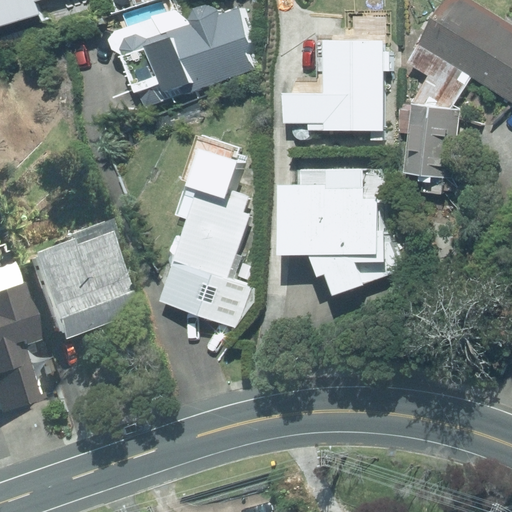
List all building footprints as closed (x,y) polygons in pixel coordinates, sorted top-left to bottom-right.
[(0,0),(0,29),(56,11),(52,0),(0,0)] [(511,19),(483,0),(458,0),(417,63),(439,78),(432,88),(461,107),(483,74),(511,93),(511,19)] [(134,49),(128,51),(141,88),(150,84),(157,105),(263,67),(258,54),(263,44),(250,8),(232,15),(230,9),(219,3),(208,8),(203,19),(205,24),(164,39),(154,34),(139,40),(134,49)] [(338,122),(337,129),(396,130),(397,70),(402,70),(402,50),(395,50),(395,38),(339,37),(338,91),(299,91),(299,123),(338,122)] [(421,105),(414,172),(461,176),(468,109),(421,105)] [(229,147),(175,300),(250,326),(264,286),(239,278),(261,215),(256,213),(262,196),(250,192),(262,158),(229,147)] [(401,172),(311,169),(310,186),(300,186),(298,256),(327,257),(336,279),(345,276),(353,297),(413,274),(398,236),(401,172)] [(69,240),(36,252),(65,337),(111,320),(113,326),(138,317),(108,230),(102,232),(98,223),(67,234),(69,240)] [(20,283),(0,289),(0,401),(3,409),(39,398),(23,345),(38,340),(20,283)]
